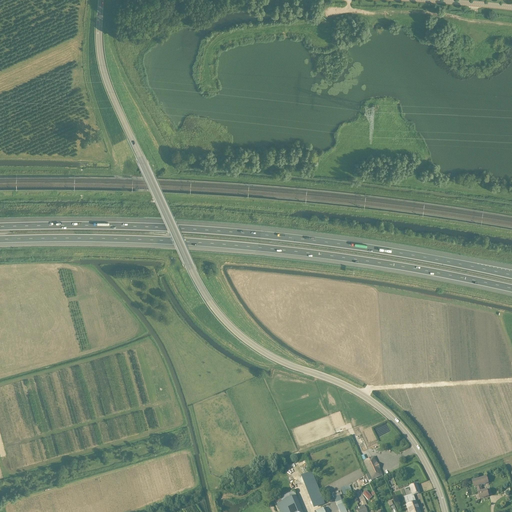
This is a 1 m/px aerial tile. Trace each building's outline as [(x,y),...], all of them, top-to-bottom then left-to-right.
[(356,435),(359,443),(365,441),(362,433),(356,435)] [(365,475),(368,481),(372,480),(382,476),(379,469),(380,469),(377,463),(377,464),(374,457),(372,458),(371,458),(366,460),(366,461),(364,462),(369,473),(365,475)] [(312,472),(301,477),(314,509),(324,504),(312,472)] [(478,493),(480,500),(489,497),(487,490),(483,492),(481,486),(488,484),(486,477),(472,482),(474,488),(476,488),(478,493)] [(410,504),(406,505),(408,511),(419,511),(416,502),(415,502),(413,496),(419,494),(416,484),(410,487),(412,494),(407,496),(410,504)] [(332,493),(336,504),(342,502),(339,494),(350,490),(349,486),(332,493)] [(302,511),(296,497),(294,492),(280,497),(281,500),(276,502),(279,511),(302,511)] [(336,505),(337,507),(339,511),(346,511),(342,502),(336,505)]
